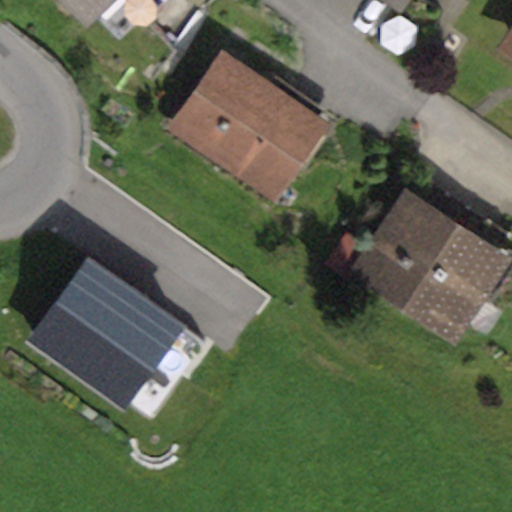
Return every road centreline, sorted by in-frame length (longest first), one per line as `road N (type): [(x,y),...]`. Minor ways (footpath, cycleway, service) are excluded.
road 1 (residential): [(511,157),(298,0)]
road 2 (residential): [(0,61),(28,90),(31,143),(0,169)]
